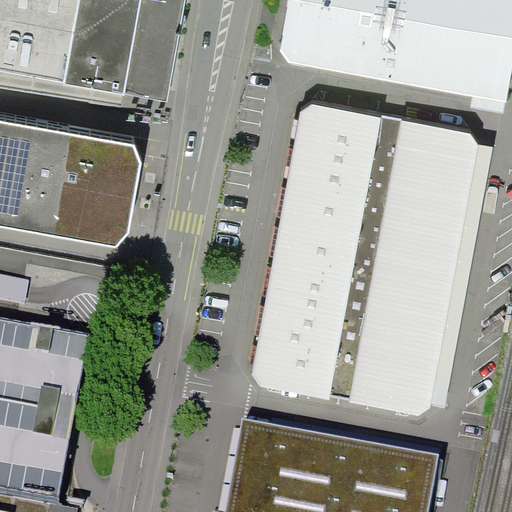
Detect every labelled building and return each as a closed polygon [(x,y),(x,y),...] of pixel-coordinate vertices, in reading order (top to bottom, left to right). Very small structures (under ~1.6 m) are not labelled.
[(0,0),(0,86),(123,108),(125,93),(166,100),(183,0),(0,0)] [(511,69),(511,0),(287,0),(279,50),(289,63),(507,100),(511,69)] [(491,132),(299,95),(251,371),(437,411),(491,132)] [(142,159),(134,136),(0,112),(0,225),(116,246),(128,232),(142,159)] [(0,511),(68,511),(70,505),(57,503),(88,334),(71,331),(0,318),(0,511)] [(428,511),(437,467),(237,430),(222,511),(428,511)]
